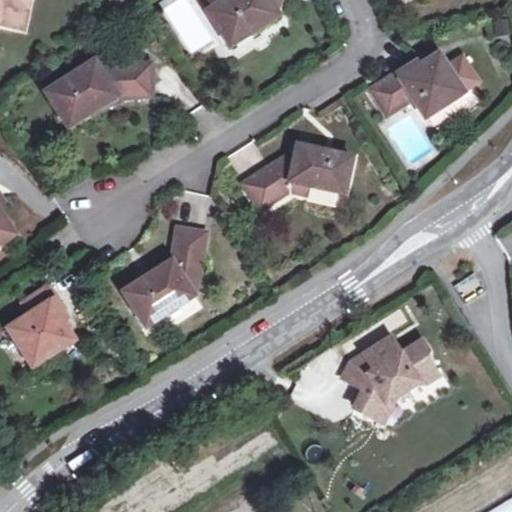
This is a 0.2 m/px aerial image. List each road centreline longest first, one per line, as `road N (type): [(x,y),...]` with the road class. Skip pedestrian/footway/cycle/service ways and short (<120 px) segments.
road 1 (tertiary): [(7,511),(185,384),(349,291),(463,213)]
road 2 (residential): [(76,233),(356,61),(372,27),(362,0)]
road 3 (residential): [(463,213),(490,261),(511,358)]
